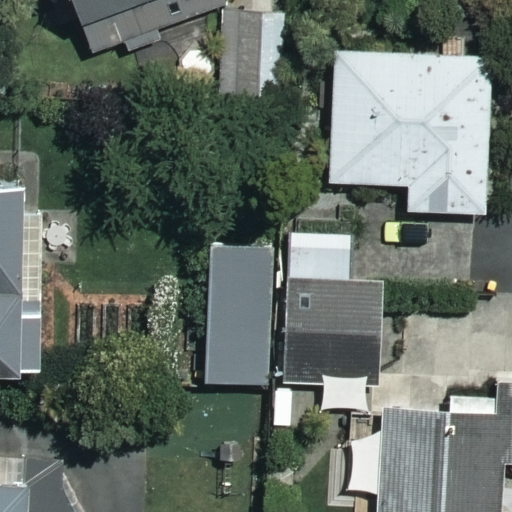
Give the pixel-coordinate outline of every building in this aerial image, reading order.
[(78,0),(95,52),(229,11),(225,0),(78,0)] [(285,11),(225,12),(228,95),(288,93),(285,11)] [(494,55),(338,49),(334,179),(412,182),(411,208),(488,211),(494,55)] [(25,179),(0,179),(0,362),(28,362),(25,179)] [(475,313),(473,228),(208,235),(212,382),(384,377),(382,315),(475,313)] [(386,408),(385,434),(354,432),(352,489),(380,490),(378,511),(501,511),(507,414),(386,408)] [(0,511),(33,511),(35,472),(0,470),(0,511)]
